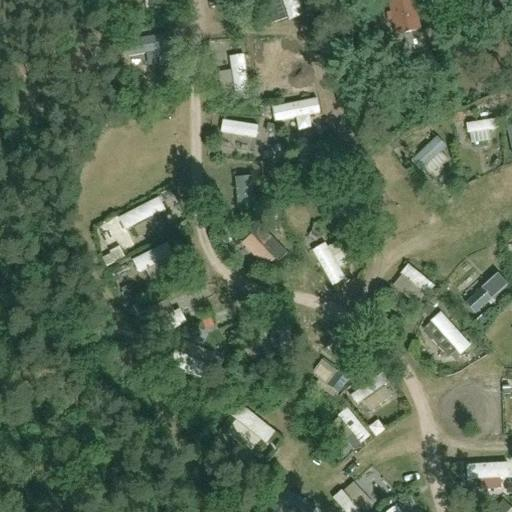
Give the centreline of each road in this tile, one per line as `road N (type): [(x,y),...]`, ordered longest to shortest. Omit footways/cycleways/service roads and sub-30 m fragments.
road 1 (track): [(457,511),(443,450),(375,298),(294,312),(216,272),(203,233),(190,0)]
road 2 (track): [(375,298),(381,237),(317,52),(291,33),(190,30)]
